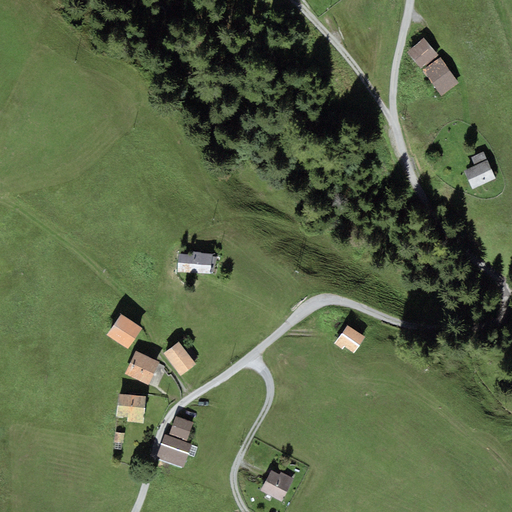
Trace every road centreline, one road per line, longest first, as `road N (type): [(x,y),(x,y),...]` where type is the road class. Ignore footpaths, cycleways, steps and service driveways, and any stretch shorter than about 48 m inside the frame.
road 1 (track): [(394,124),(413,181),(446,235),(510,293),(508,316),(439,328),(341,301),(311,303),(168,417),(134,511)]
road 2 (track): [(249,357),(270,389),(237,464),(234,486),(248,511)]
road 3 (track): [(394,124),(284,0)]
road 4 (track): [(408,0),(393,78),(394,124)]
